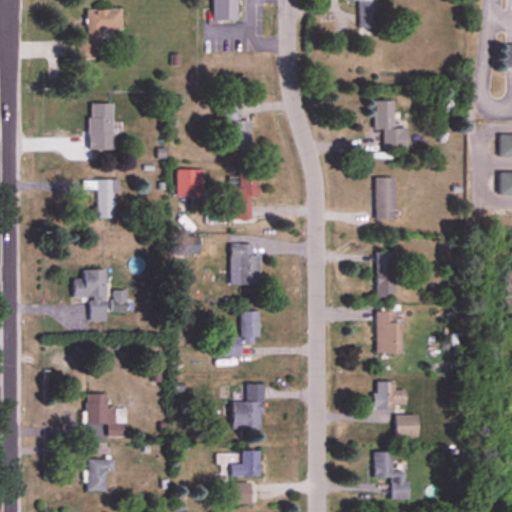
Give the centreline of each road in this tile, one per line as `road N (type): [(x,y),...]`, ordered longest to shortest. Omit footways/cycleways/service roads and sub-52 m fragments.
road 1 (residential): [(321,511),(321,208),(298,126),(288,0)]
road 2 (residential): [(10,511),(7,0)]
